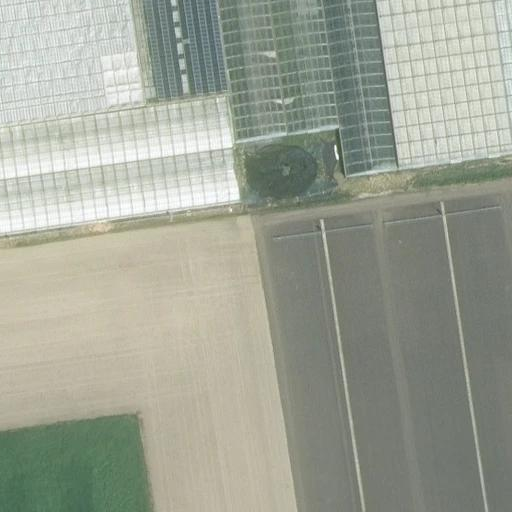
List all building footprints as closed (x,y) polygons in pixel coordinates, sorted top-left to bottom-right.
[(66,0),(0,0),(0,34),(70,24),(66,0)] [(142,92),(91,100),(75,0),(66,0),(70,24),(82,104),(0,116),(0,130),(225,99),(228,98),(226,86),(151,98),(150,91),(142,92)] [(75,0),(91,100),(142,92),(128,0),(75,0)] [(128,0),(142,92),(150,91),(151,98),(226,86),(228,98),(225,99),(231,145),(338,130),(339,130),(321,0),(128,0)] [(373,0),(321,0),(339,130),(338,130),(345,178),(398,171),(373,0)] [(511,147),(491,0),(373,0),(398,171),(511,155),(511,147)] [(511,0),(491,0),(511,147),(511,0)] [(70,24),(0,34),(0,116),(82,104),(70,24)] [(0,130),(0,183),(232,151),(231,145),(225,99),(0,130)] [(232,151),(0,183),(0,236),(239,203),(232,151)]
